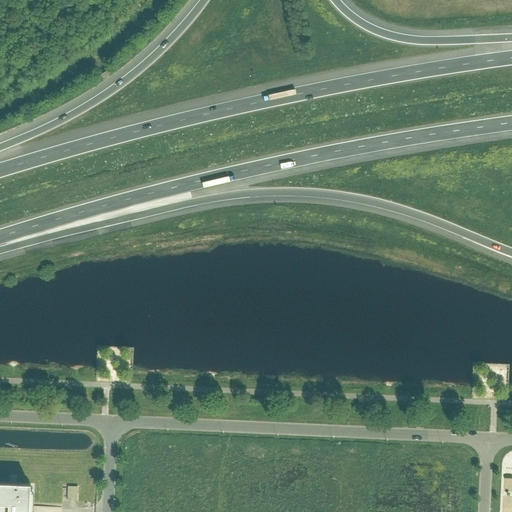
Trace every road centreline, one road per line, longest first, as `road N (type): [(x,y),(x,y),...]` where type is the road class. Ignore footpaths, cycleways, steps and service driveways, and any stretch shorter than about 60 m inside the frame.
road 1 (motorway): [(0,242),(281,191),(387,205),(511,252)]
road 2 (motorway): [(0,237),(277,163),(511,123)]
road 3 (motorway): [(511,58),(209,113),(0,170)]
road 4 (unclassified): [(110,421),(486,437)]
road 5 (motorway): [(204,0),(104,96),(0,147)]
road 6 (motorway): [(511,37),(402,38),(354,19),(334,0)]
